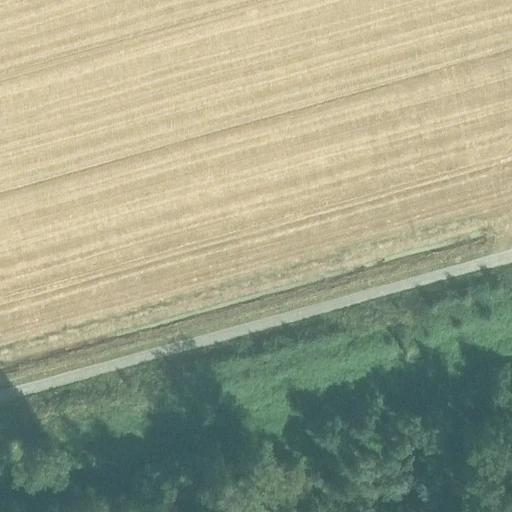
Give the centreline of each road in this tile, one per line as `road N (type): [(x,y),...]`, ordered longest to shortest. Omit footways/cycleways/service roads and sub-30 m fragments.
road 1 (unclassified): [(511,258),(0,400)]
road 2 (track): [(511,336),(307,393),(305,511)]
road 3 (track): [(460,353),(456,511)]
road 4 (track): [(382,372),(379,511)]
